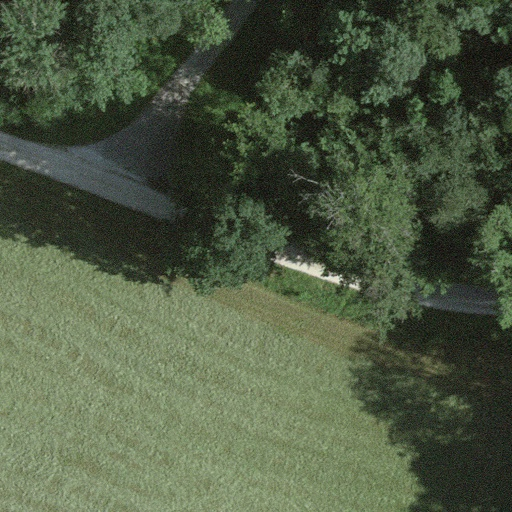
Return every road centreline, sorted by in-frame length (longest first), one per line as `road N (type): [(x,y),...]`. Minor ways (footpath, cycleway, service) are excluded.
road 1 (track): [(0,150),(100,188),(273,276),(437,306),(511,298)]
road 2 (track): [(100,188),(149,109),(247,0)]
